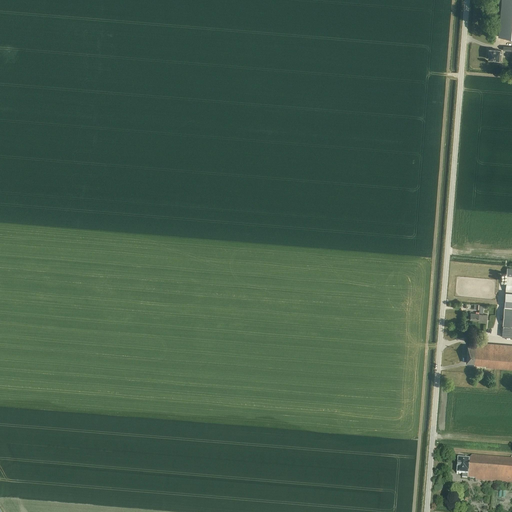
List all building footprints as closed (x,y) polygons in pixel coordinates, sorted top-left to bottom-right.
[(511,0),(501,0),(499,35),(511,36),(511,0)] [(489,50),(489,51),(488,50),(487,54),(488,54),(488,59),(498,60),(500,60),(501,52),(499,52),(499,51),(489,50)] [(502,332),(502,336),(511,336),(511,307),(504,306),(503,324),(502,332)] [(479,320),(478,322),(487,323),(487,314),(479,314),(479,320)] [(511,344),(480,342),(480,344),(476,346),(467,345),(466,362),(474,363),(474,365),(485,366),(485,367),(511,369),(511,344)] [(511,458),(472,455),(469,460),(468,463),(471,463),(470,467),(471,469),(471,470),(481,471),(483,472),(485,474),(484,481),(511,483),(511,458)] [(468,463),(469,460),(458,459),(457,474),(463,475),(463,478),(475,479),(475,480),(484,481),(485,474),(483,472),(481,471),(471,470),(471,469),(470,467),(471,463),(468,463)]
